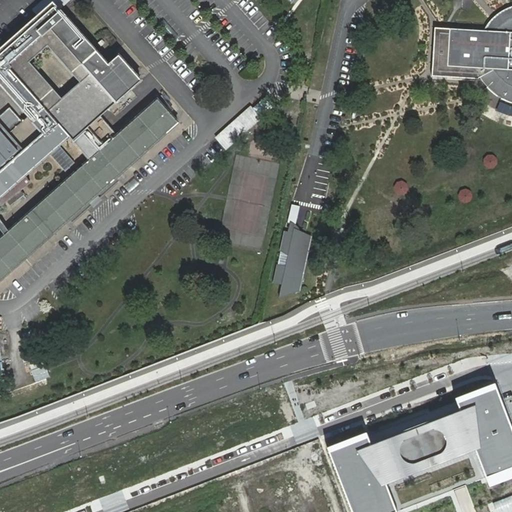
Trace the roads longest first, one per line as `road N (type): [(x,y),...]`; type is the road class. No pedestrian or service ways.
road 1 (tertiary): [(471,318),(336,342),(152,408)]
road 2 (unclassified): [(152,408),(0,476)]
road 3 (tertiary): [(152,408),(0,461)]
